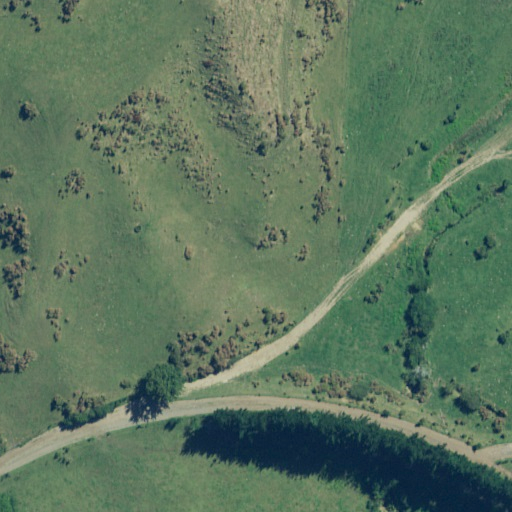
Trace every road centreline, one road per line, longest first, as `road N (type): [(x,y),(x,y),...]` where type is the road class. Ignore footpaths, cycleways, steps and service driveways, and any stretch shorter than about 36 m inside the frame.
road 1 (track): [(511,115),(434,153),(397,184),(328,280),(257,355),(115,407)]
road 2 (track): [(511,466),(442,430),(339,399),(217,391),(115,407)]
road 3 (track): [(115,407),(0,457)]
